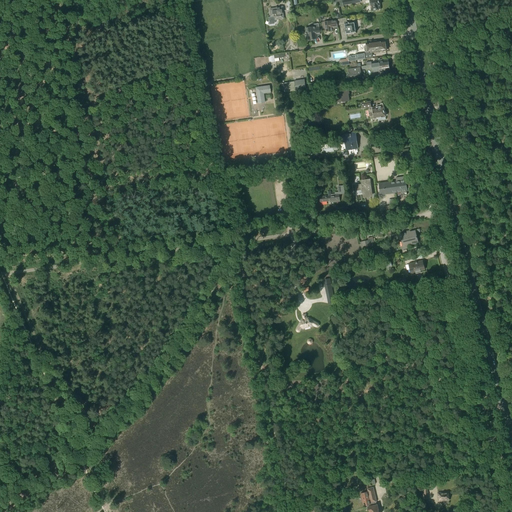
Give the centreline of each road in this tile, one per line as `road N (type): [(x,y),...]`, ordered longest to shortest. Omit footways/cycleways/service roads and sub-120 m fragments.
road 1 (unclassified): [(13,272),(432,214)]
road 2 (unclassified): [(508,511),(432,214)]
road 3 (secondary): [(511,438),(439,153)]
road 4 (unknown): [(6,273),(109,511)]
road 5 (unknown): [(233,248),(7,276)]
road 6 (secondary): [(439,153),(414,32)]
road 7 (unclassified): [(422,156),(403,34)]
